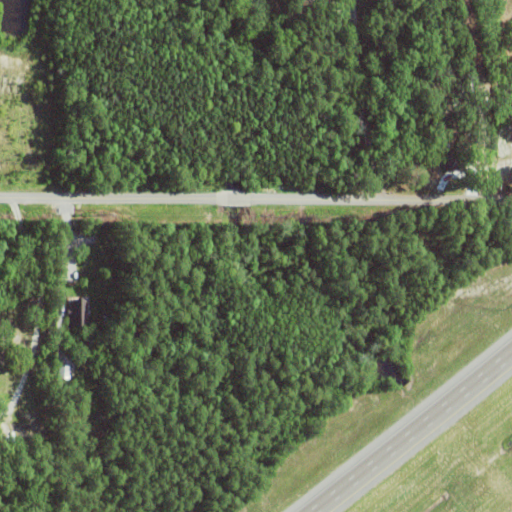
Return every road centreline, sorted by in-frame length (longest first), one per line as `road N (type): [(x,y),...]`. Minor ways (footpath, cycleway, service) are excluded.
road 1 (residential): [(511,198),(0,197)]
road 2 (motorway): [(511,346),(305,511)]
road 3 (residential): [(373,198),(352,0)]
